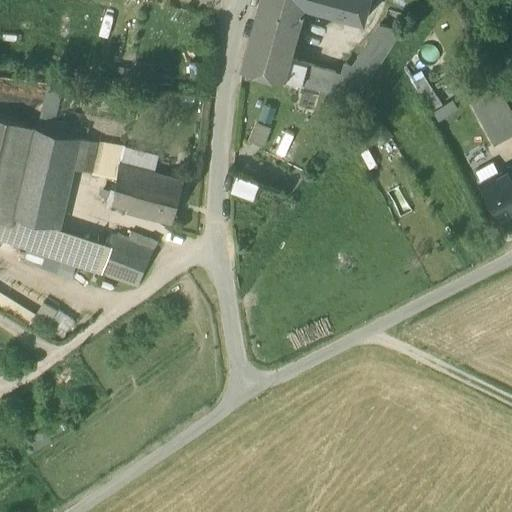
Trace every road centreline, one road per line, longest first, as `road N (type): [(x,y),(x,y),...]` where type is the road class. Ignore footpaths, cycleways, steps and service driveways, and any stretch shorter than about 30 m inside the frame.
road 1 (residential): [(244,394),(511,256)]
road 2 (residential): [(214,241),(0,390)]
road 3 (residential): [(249,0),(223,86),(214,241)]
road 4 (residential): [(70,511),(244,394)]
road 5 (track): [(370,333),(511,402)]
road 6 (residential): [(214,241),(244,394)]
